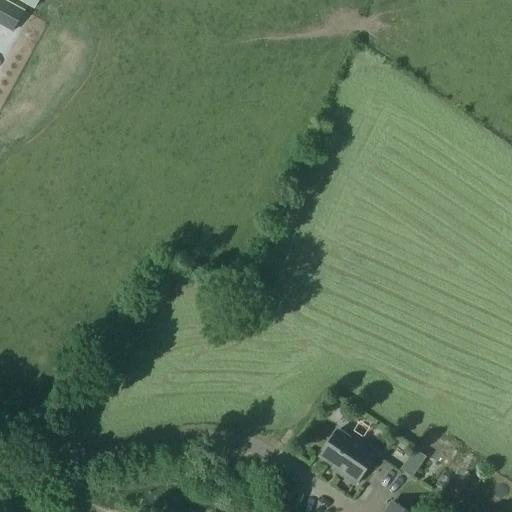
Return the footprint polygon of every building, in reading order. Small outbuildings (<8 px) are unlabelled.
[(23,12),(0,0),(0,26),(11,33),(23,12)] [(19,0),(34,8),(38,0),(19,0)] [(0,82),(0,103),(7,107),(15,90),(0,82)] [(338,431),(320,457),(340,471),(338,473),(355,485),(377,454),(360,442),(358,445),(338,431)] [(405,511),(392,503),(385,511),(405,511)]
